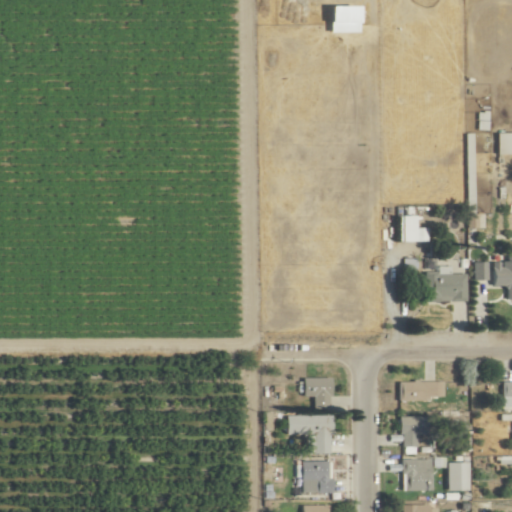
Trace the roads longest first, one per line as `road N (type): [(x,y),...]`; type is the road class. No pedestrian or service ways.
road 1 (residential): [(364,511),(365,359)]
road 2 (residential): [(365,359),(511,351)]
